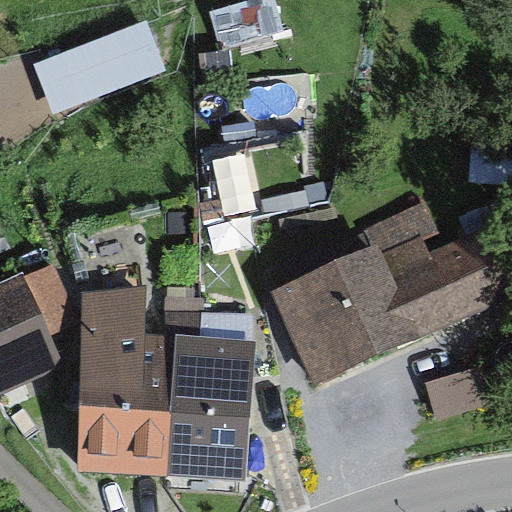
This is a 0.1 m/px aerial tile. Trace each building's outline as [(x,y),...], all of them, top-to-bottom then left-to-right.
[(145,26),(32,64),(50,118),(163,79),(145,26)] [(375,288),(404,350),(502,304),(472,242),(375,288)] [(356,254),(267,300),(316,394),(404,350),(375,288),(356,254)] [(11,289),(0,295),(0,390),(50,365),(11,289)] [(138,296),(72,295),(68,480),(170,480),(171,354),(137,352),(138,296)] [(253,355),(171,354),(170,480),(252,481),(253,355)]
